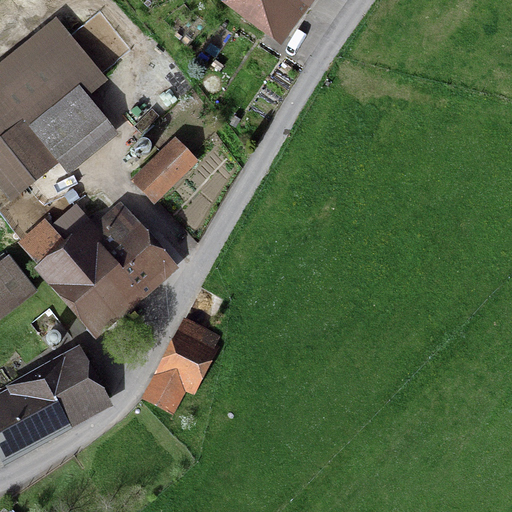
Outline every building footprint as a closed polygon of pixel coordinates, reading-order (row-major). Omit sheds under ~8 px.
[(230,0),(287,40),(315,0),(230,0)] [(41,114),(0,62),(0,172),(18,196),(65,159),(74,171),(128,128),(87,77),(41,114)] [(162,195),(207,151),(182,126),(137,170),(162,195)] [(94,215),(39,261),(94,328),(168,267),(131,222),(113,237),(94,215)] [(0,317),(34,290),(9,256),(0,263),(0,317)] [(205,389),(225,342),(178,322),(148,391),(186,407),(196,385),(205,389)] [(0,440),(6,453),(104,404),(78,352),(0,390),(0,440)]
